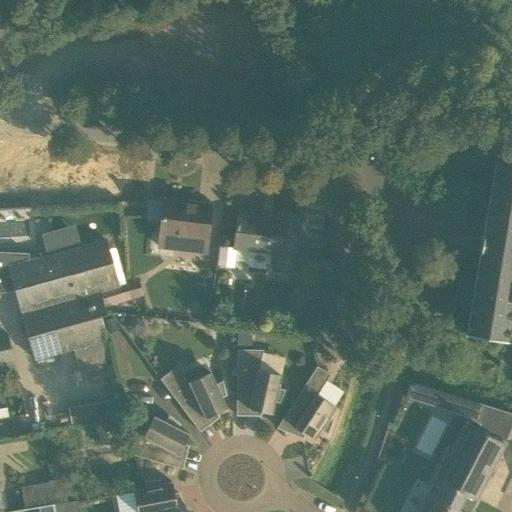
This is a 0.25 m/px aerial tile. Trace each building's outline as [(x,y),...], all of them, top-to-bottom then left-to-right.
[(511,155),(496,153),(482,235),(482,237),(480,249),(479,251),(480,251),(466,334),(505,340),(511,301),(511,155)] [(207,238),(211,208),(184,205),(184,202),(164,199),(160,233),(177,235),(175,249),(205,252),(206,238),(207,238)] [(294,269),(301,216),(279,213),(278,221),(238,216),(234,248),(274,253),(272,266),(294,269)] [(119,286),(119,285),(115,272),(105,239),(67,250),(80,297),(105,290),(119,286)] [(0,292),(16,290),(22,313),(80,297),(67,250),(29,260),(29,253),(0,252),(0,292)] [(109,306),(133,299),(128,282),(119,285),(119,286),(105,290),(109,306)] [(74,349),(105,340),(99,317),(106,315),(104,307),(109,306),(105,290),(80,297),(22,313),(35,360),(74,349)] [(113,318),(105,320),(109,334),(117,332),(113,318)] [(0,363),(14,361),(8,334),(0,335),(0,363)] [(279,403),(285,390),(278,388),(282,375),(259,369),(265,349),(237,349),(237,395),(236,415),(237,415),(237,408),(248,409),(272,414),(275,402),(279,403)] [(215,384),(210,372),(190,381),(181,363),(160,379),(199,431),(200,431),(195,423),(227,408),(222,397),(226,395),(222,380),(215,384)] [(329,418),(336,407),(317,395),(330,375),(317,366),(277,427),(278,428),(286,415),(297,422),(294,427),(314,441),(321,430),(327,434),(333,420),(329,418)] [(418,511),(468,511),(504,443),(511,425),(511,413),(465,399),(460,414),(479,424),(477,429),(468,424),(451,456),(449,454),(418,511)] [(180,424),(168,415),(165,421),(153,415),(141,437),(129,431),(134,455),(182,468),(175,466),(178,456),(189,434),(178,428),(180,424)] [(64,484),(63,478),(49,481),(49,482),(21,487),(25,509),(38,506),(53,504),(67,501),(64,484)] [(159,484),(158,481),(145,480),(147,488),(134,490),(138,511),(172,511),(171,507),(177,506),(172,482),(159,484)]
